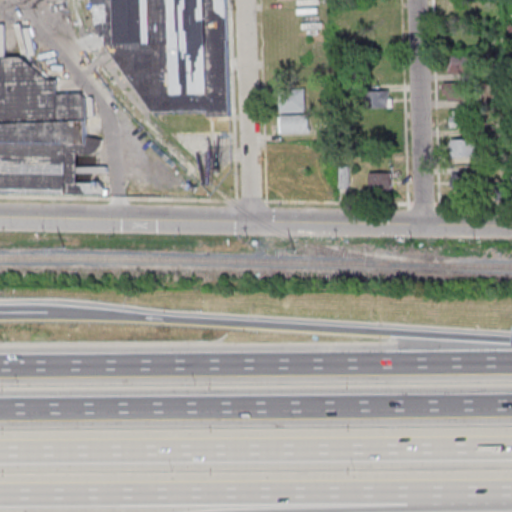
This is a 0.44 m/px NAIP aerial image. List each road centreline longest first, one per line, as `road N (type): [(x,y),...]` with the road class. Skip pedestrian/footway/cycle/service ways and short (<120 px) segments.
road 1 (tertiary): [(511,225),(0,214)]
road 2 (motorway): [(0,451),(511,446)]
road 3 (motorway): [(511,360),(0,365)]
road 4 (motorway): [(511,403),(0,407)]
road 5 (motorway): [(511,338),(17,311)]
road 6 (motorway): [(0,495),(405,492)]
road 7 (residential): [(421,225),(414,0)]
road 8 (residential): [(248,220),(241,0)]
road 9 (motorway): [(261,511),(405,492)]
